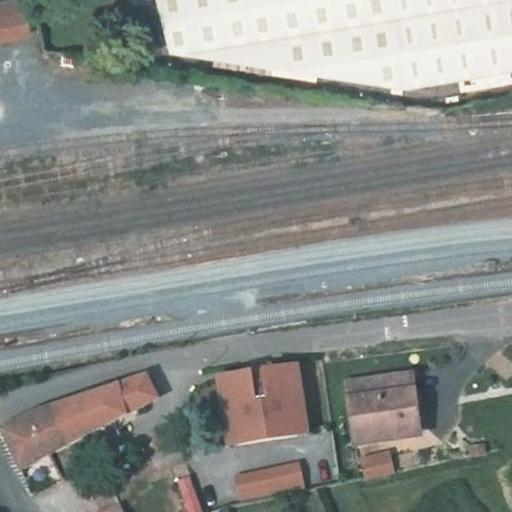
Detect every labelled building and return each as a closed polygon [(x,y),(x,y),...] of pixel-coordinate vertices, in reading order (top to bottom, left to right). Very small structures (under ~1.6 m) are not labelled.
[(0,40),(31,34),(23,0),(18,0),(0,4),(0,40)] [(511,0),(158,0),(171,55),(407,93),(511,75),(511,0)] [(223,445),(305,433),(294,360),(212,372),(223,445)] [(351,383),(354,400),(410,392),(408,375),(351,383)] [(75,422),(83,438),(157,399),(146,378),(64,405),(71,425),(75,422)] [(354,434),(379,430),(380,436),(420,430),(415,391),(410,392),(354,400),(349,401),(354,434)] [(2,431),(20,472),(83,438),(75,422),(71,425),(64,405),(34,416),(2,431)] [(380,436),(379,430),(354,434),(355,445),(381,441),(380,436)] [(163,445),(163,443),(161,439),(154,442),(156,447),(157,447),(158,448),(159,448),(160,448),(161,448),(162,447),(163,446),(163,445)] [(388,450),(356,456),(361,480),(392,473),(388,450)] [(268,491),(269,499),(282,497),(280,489),(268,491)]
